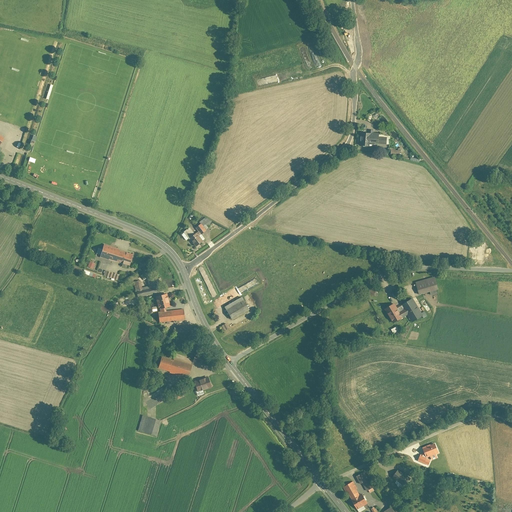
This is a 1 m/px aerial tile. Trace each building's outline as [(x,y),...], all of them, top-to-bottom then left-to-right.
[(367,148),(367,143),(375,144),(375,143),(385,144),(385,140),(376,139),(376,137),(368,136),(368,134),(359,134),(358,147),(367,148)] [(204,232),(199,226),(195,229),(200,236),(204,232)] [(189,227),(181,233),(193,249),(203,241),(200,237),(198,238),(189,227)] [(104,247),(100,258),(129,267),(132,256),(104,247)] [(104,271),(102,277),(115,282),(117,276),(104,271)] [(147,279),(148,289),(156,288),(155,278),(147,279)] [(414,283),(418,296),(437,291),(433,278),(414,283)] [(138,280),(132,282),(135,292),(141,290),(138,280)] [(166,294),(154,297),(157,311),(169,309),(166,294)] [(240,298),(223,308),(230,321),(247,311),(240,298)] [(402,310),(398,313),(393,304),(384,309),(392,323),(401,318),(401,317),(405,314),(410,323),(420,316),(410,300),(400,306),(402,310)] [(156,314),(157,323),(182,320),(181,311),(156,314)] [(173,328),(173,339),(192,338),(191,327),(173,328)] [(192,356),(191,363),(200,364),(201,358),(192,356)] [(161,357),(157,369),(187,379),(191,368),(161,357)] [(207,378),(194,383),(197,392),(210,388),(207,378)] [(166,395),(169,403),(183,397),(180,389),(166,395)] [(137,432),(156,436),(159,422),(141,417),(137,432)] [(440,443),(434,450),(444,459),(450,453),(440,443)] [(457,469),(447,469),(446,476),(457,477),(457,469)] [(397,471),(391,479),(404,488),(409,480),(397,471)] [(363,472),(355,477),(359,484),(367,480),(363,472)] [(360,485),(364,492),(374,486),(370,479),(360,485)] [(356,510),(357,511),(361,511),(364,510),(362,507),(366,505),(352,482),(342,488),(355,511),(356,510)] [(410,490),(414,495),(423,488),(419,483),(410,490)]
